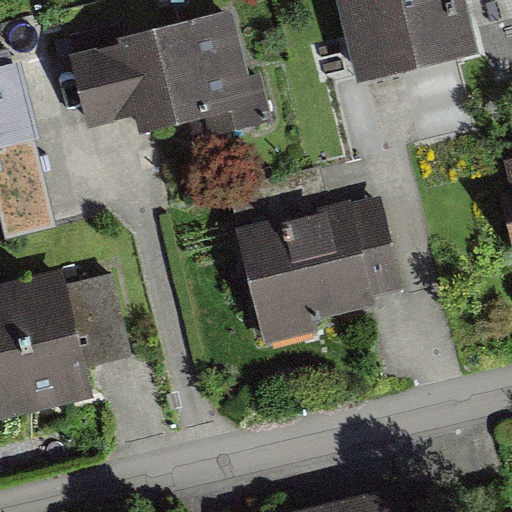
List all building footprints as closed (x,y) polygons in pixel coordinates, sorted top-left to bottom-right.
[(467,0),(337,0),(359,90),(482,61),(467,0)] [(118,50),(68,63),(87,136),(137,123),(142,140),(205,124),(209,139),(270,123),(258,79),(250,81),(233,14),(117,44),(118,50)] [(24,62),(0,68),(0,175),(4,175),(0,160),(0,154),(45,143),(24,62)] [(511,166),(506,168),(511,193),(511,198),(501,201),(511,245),(511,166)] [(383,200),(240,235),(268,348),(320,335),(318,325),(378,310),(376,300),(406,292),(383,200)] [(64,276),(0,291),(0,425),(96,403),(89,372),(134,362),(115,277),(67,288),(64,276)] [(421,511),(416,489),(321,511),(421,511)]
